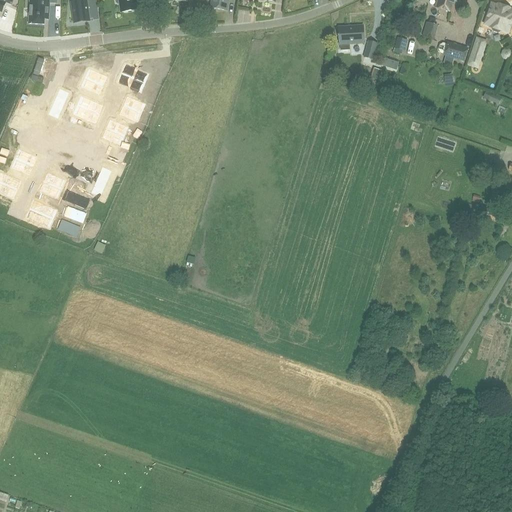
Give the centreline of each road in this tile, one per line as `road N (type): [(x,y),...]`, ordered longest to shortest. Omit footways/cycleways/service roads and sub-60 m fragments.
road 1 (residential): [(0,39),(53,46),(257,25),(345,0)]
road 2 (unclassified): [(378,511),(511,263)]
